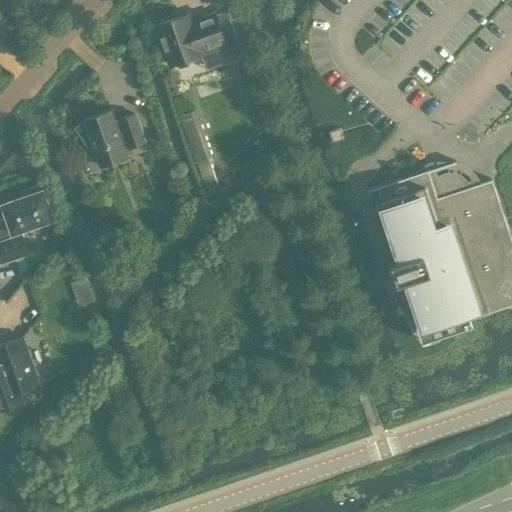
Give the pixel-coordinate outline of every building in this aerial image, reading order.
[(185,16),(156,26),(170,66),(174,65),(175,69),(179,70),(186,68),(188,64),(187,61),(199,56),(198,52),(223,44),(235,40),(226,12),(214,16),(189,25),(185,16)] [(194,110),(179,115),(195,160),(210,155),(194,110)] [(128,150),(143,144),(133,116),(118,121),(119,125),(113,127),(108,112),(83,121),(83,123),(74,130),(89,151),(93,150),(99,168),(124,159),(122,151),(128,149),(128,150)] [(345,140),(342,132),(341,129),(330,133),(333,144),(345,140)] [(154,152),(157,161),(162,160),(159,150),(154,152)] [(391,265),(398,285),(403,284),(423,343),(473,326),(471,320),(473,319),(485,318),(497,314),(507,308),(511,305),(511,237),(493,180),(466,189),(456,162),(379,188),(383,202),(376,204),(396,264),(391,265)] [(3,204),(8,218),(0,220),(0,256),(2,262),(29,253),(23,236),(21,236),(20,231),(54,219),(44,190),(42,191),(40,185),(25,190),(27,196),(3,204)] [(0,345),(0,409),(24,402),(20,391),(39,385),(23,337),(0,345)]
